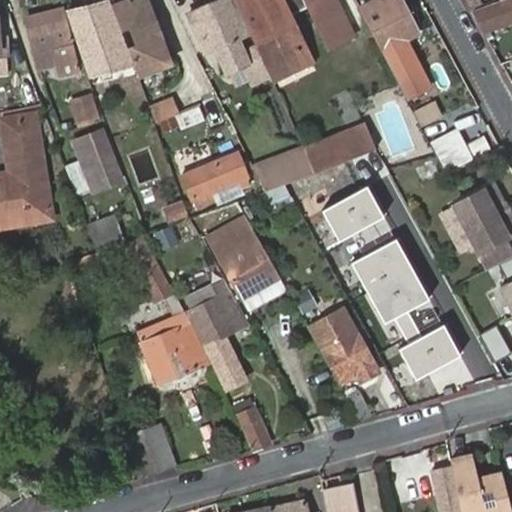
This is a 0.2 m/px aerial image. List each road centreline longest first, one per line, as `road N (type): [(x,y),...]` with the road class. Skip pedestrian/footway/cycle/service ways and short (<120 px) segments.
road 1 (residential): [(129,511),(511,401)]
road 2 (residential): [(511,123),(445,0)]
